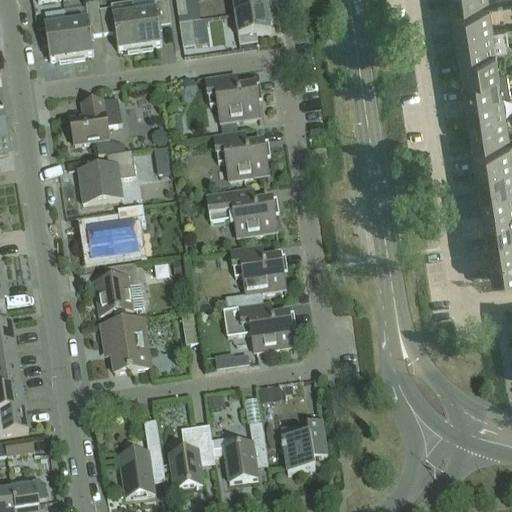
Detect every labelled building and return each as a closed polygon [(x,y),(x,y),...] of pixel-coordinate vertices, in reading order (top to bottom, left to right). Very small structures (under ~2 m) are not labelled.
[(231,0),(234,19),(269,13),(266,0),(231,0)] [(158,30),(171,28),(167,3),(154,5),(155,14),(134,17),(139,54),(156,52),(155,49),(161,48),(158,30)] [(186,19),(184,4),(175,6),(177,20),(186,19)] [(90,40),(102,38),(98,13),(97,5),(85,7),(87,24),(66,27),(71,64),(88,62),(87,59),(93,58),(90,40)] [(139,54),(134,17),(133,17),(132,6),(110,9),(110,11),(98,13),(102,38),(114,36),(117,55),(122,54),(123,57),(139,54)] [(493,32),(490,10),(454,15),(457,37),(493,32)] [(271,30),(269,13),(234,19),(239,49),(257,47),(255,38),(269,36),(268,30),(271,30)] [(191,25),(178,27),(182,52),(195,50),(191,25)] [(71,64),(66,27),(44,31),(49,65),(54,64),(54,67),(71,64)] [(493,32),(457,37),(460,59),(497,53),(496,52),(509,50),(506,30),(493,32)] [(500,75),(497,53),(460,59),(464,80),(500,75)] [(503,96),(500,75),(464,80),(467,102),(503,96)] [(259,122),(254,89),(232,93),(230,81),(205,85),(209,110),(217,109),(220,128),(259,122)] [(506,118),(503,96),(467,102),(470,124),(506,118)] [(83,122),(69,124),(74,150),(95,147),(97,160),(105,159),(123,156),(122,149),(108,145),(106,132),(121,129),(117,104),(81,109),(83,122)] [(510,140),(506,118),(470,124),(473,145),(510,140)] [(213,142),(215,153),(217,168),(225,166),(228,185),(268,179),(263,147),(241,150),(239,138),(213,142)] [(511,169),(511,157),(511,148),(474,153),(478,175),(511,169)] [(166,152),(154,154),(157,178),(169,176),(166,152)] [(107,171),(77,175),(82,209),(122,203),(119,184),(135,181),(133,168),(131,155),(123,156),(105,159),(107,171)] [(511,191),(511,169),(478,175),(481,196),(511,191)] [(511,213),(511,191),(481,196),(484,218),(511,213)] [(246,195),(206,201),(210,227),(234,224),(237,243),(276,237),(271,204),(248,207),(246,195)] [(119,228),(86,233),(90,262),(137,255),(133,233),(145,231),(142,210),(117,213),(119,228)] [(511,235),(511,213),(484,218),(487,239),(511,235)] [(511,257),(511,235),(487,239),(491,261),(511,257)] [(255,253),(230,257),(234,282),(242,281),(245,300),(285,294),(280,261),(257,265),(255,253)] [(511,280),(511,257),(491,261),(494,283),(511,280)] [(139,289),(138,289),(134,263),(102,268),(105,286),(98,287),(101,302),(96,302),(99,321),(131,316),(131,315),(140,314),(143,310),(139,289)] [(233,314),(223,316),(226,342),(251,338),(253,357),(293,351),(288,318),(265,322),(264,310),(233,314)] [(194,316),(180,318),(185,350),(199,348),(194,316)] [(142,324),(101,330),(103,348),(109,347),(114,378),(150,373),(142,324)] [(0,351),(14,350),(11,328),(0,329),(0,351)] [(0,373),(18,371),(14,350),(0,351),(0,373)] [(0,395),(21,393),(18,371),(0,373),(0,395)] [(0,417),(24,414),(21,393),(0,395),(0,417)] [(24,414),(0,417),(0,440),(27,436),(24,414)] [(326,461),(321,425),(306,428),(308,439),(281,443),(282,450),(281,450),(281,454),(283,454),(287,478),(314,474),(313,463),(326,461)] [(155,426),(143,427),(147,457),(118,461),(124,502),(154,498),(152,485),(164,483),(155,426)] [(236,441),(211,445),(213,460),(224,459),(228,487),(257,483),(255,469),(267,467),(261,428),(249,430),(251,448),(237,451),(236,441)] [(184,458),(169,461),(174,495),(202,491),(199,467),(214,465),(213,460),(211,445),(209,431),(180,435),(184,458)] [(33,456),(31,444),(4,448),(6,461),(33,456)] [(27,492),(10,494),(12,511),(38,511),(38,504),(46,503),(44,489),(41,490),(41,487),(38,484),(28,485),(26,490),(27,492)] [(12,511),(10,494),(0,496),(0,511),(12,511)]
